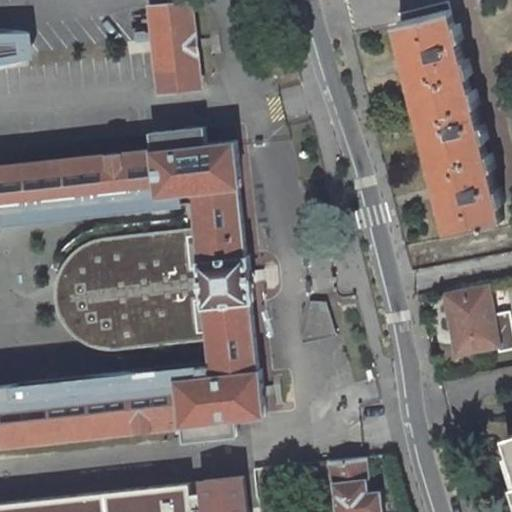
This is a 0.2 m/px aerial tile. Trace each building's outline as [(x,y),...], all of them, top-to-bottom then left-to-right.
[(201,87),(192,2),(152,6),(162,91),(201,87)] [(454,8),(400,22),(452,232),(506,219),(454,8)] [(34,58),(28,30),(0,27),(0,26),(0,67),(9,66),(34,58)] [(107,357),(120,358),(198,349),(200,363),(201,375),(0,396),(0,428),(2,428),(3,443),(185,423),(187,440),(240,434),(238,417),(268,414),(263,368),(261,368),(253,300),(256,300),(251,254),(248,254),(241,186),(244,186),(239,140),(208,143),(207,126),(154,132),(156,149),(0,165),(0,212),(195,191),(196,202),(198,217),(105,227),(88,233),(78,238),(67,246),(59,256),(53,268),(51,271),(48,285),(49,303),(52,316),(58,327),(62,333),(67,338),(71,342),(85,351),(93,354),(107,357)] [(0,223),(196,202),(195,191),(0,212),(0,223)] [(448,293),(458,352),(495,346),(490,317),(495,316),(490,286),(448,293)] [(337,334),(325,300),(311,301),(304,340),(337,334)] [(495,316),(490,317),(495,346),(500,345),(495,316)] [(0,396),(201,375),(200,363),(0,384),(0,396)] [(366,374),(336,382),(343,409),(374,401),(366,374)] [(366,458),(334,462),(338,511),(384,511),(382,488),(369,490),(366,458)] [(285,498),(282,468),(255,471),(258,501),(285,498)] [(249,511),(245,476),(205,480),(207,500),(125,510),(125,511),(249,511)]
